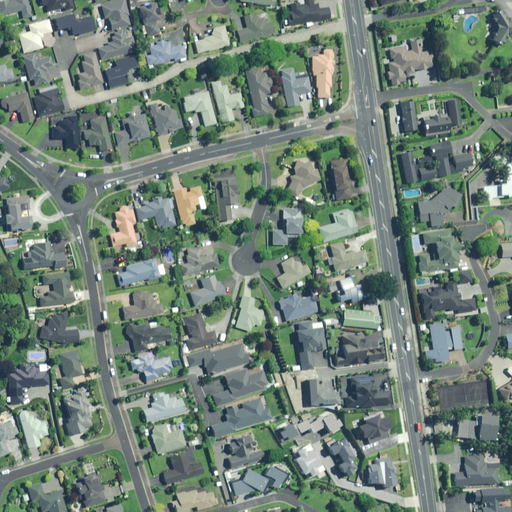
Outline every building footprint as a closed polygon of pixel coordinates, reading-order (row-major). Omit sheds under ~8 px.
[(0,18),(19,14),(20,18),(29,16),(25,0),(5,0),(0,1),(0,18)] [(38,0),(41,6),(44,5),(46,13),(62,9),(62,12),(72,9),(69,0),(38,0)] [(122,0),(99,6),(102,19),(106,18),(109,30),(132,24),(125,0),(122,0)] [(286,19),(286,21),(283,21),(284,25),(286,25),(287,27),(305,24),(305,27),(312,26),(312,23),(328,21),(326,7),(317,8),(316,2),(312,3),(311,0),(302,0),(303,4),(298,5),(298,3),(288,4),(289,11),(286,12),(287,19),(286,19)] [(137,7),(135,8),(138,20),(139,25),(158,20),(157,17),(153,3),(137,7)] [(489,38),(501,44),(507,33),(511,33),(511,20),(510,21),(503,7),(489,15),(495,27),(489,38)] [(454,10),(455,16),(483,14),(483,8),(454,10)] [(272,35),(269,23),(266,23),(264,14),(258,16),(257,14),(250,16),(250,13),(241,16),(244,29),(235,31),(238,43),(272,35)] [(68,27),(70,36),(76,34),(76,36),(93,31),(89,16),(72,20),(71,14),(52,19),(55,31),(68,27)] [(50,32),(47,20),(27,25),(29,32),(17,35),(22,53),(41,48),(39,38),(42,37),(41,34),(50,32)] [(158,34),(155,23),(141,27),(144,37),(158,34)] [(209,36),(202,38),(192,41),(193,47),(195,53),(228,44),(230,44),(226,29),(223,29),(222,24),(207,28),(208,33),(209,36)] [(122,39),(120,31),(110,33),(111,36),(108,37),(110,42),(105,43),(106,45),(95,48),(99,61),(136,51),(133,39),(132,36),(122,39)] [(404,46),(389,49),(391,60),(387,61),(388,70),(385,71),(386,79),(389,78),(390,84),(399,82),(399,81),(405,80),(405,75),(414,73),(414,70),(434,66),(432,54),(428,54),(427,51),(421,51),(419,38),(409,40),(410,48),(405,49),(404,46)] [(145,56),(147,65),(152,64),(152,65),(163,62),(163,61),(172,59),(173,62),(184,59),(181,46),(173,48),(172,45),(169,46),(168,41),(163,43),(162,40),(153,42),(154,46),(145,48),(147,55),(145,56)] [(330,75),(331,75),(333,50),(330,50),(320,49),(320,55),(315,54),(315,57),(309,57),(308,75),(314,75),(314,87),(315,87),(315,98),(327,98),(328,88),(329,88),(330,75)] [(80,89),(101,83),(100,78),(101,78),(95,55),(94,56),(92,52),(79,56),(81,61),(78,62),(80,68),(76,70),(77,74),(75,74),(77,80),(75,81),(77,90),(80,89)] [(37,60),(35,53),(22,56),(28,80),(33,79),(34,84),(47,81),(45,71),(48,70),(47,66),(52,65),(50,56),(37,60)] [(127,78),(125,71),(136,69),(132,55),(111,60),(112,67),(102,70),(105,80),(107,89),(125,84),(124,79),(127,78)] [(0,81),(14,78),(12,68),(5,69),(4,65),(0,66),(0,81)] [(258,67),(245,70),(253,107),(251,108),(253,117),(268,114),(266,106),(268,106),(265,94),(271,93),(270,87),(272,82),(271,79),(268,77),(267,72),(259,73),(258,67)] [(291,69),(279,71),(280,77),(279,77),(285,108),(297,105),(295,95),(308,92),(305,77),(293,79),(291,69)] [(242,108),(238,91),(235,92),(233,83),(221,86),(219,79),(209,82),(219,124),(232,121),(229,109),(233,108),(234,110),(242,108)] [(54,85),(53,85),(36,89),(37,95),(31,97),(36,118),(61,112),(58,98),(57,98),(55,90),(54,85)] [(181,103),(184,113),(192,110),(193,113),(198,112),(203,128),(216,124),(207,91),(182,98),(183,103),(181,103)] [(33,119),(27,92),(2,97),(0,100),(0,103),(1,106),(5,108),(7,108),(8,111),(16,109),(17,112),(19,111),(22,122),(33,119)] [(428,118),(418,120),(420,135),(446,131),(446,126),(458,124),(454,99),(443,101),(445,115),(437,117),(437,115),(428,116),(428,118)] [(161,101),(156,102),(148,104),(156,137),(171,133),(171,131),(181,128),(179,119),(176,120),(174,112),(166,104),(162,105),(161,101)] [(415,130),(411,101),(397,103),(401,131),(415,130)] [(144,114),(143,114),(119,120),(122,130),(112,133),(115,145),(128,142),(127,139),(143,135),(144,138),(148,137),(149,136),(147,128),(144,114)] [(65,118),(62,119),(58,123),(58,125),(51,126),(52,139),(65,138),(65,149),(78,148),(76,115),(65,116),(65,118)] [(103,117),(88,120),(89,126),(87,126),(87,129),(81,130),(83,139),(85,139),(87,147),(96,145),(97,151),(109,148),(103,117)] [(412,164),(410,152),(399,153),(405,185),(418,182),(434,180),(434,178),(460,174),(461,173),(461,169),(469,167),(467,154),(449,157),(450,164),(447,165),(445,154),(448,153),(448,152),(450,152),(448,142),(424,146),(426,157),(433,156),(434,163),(434,166),(432,166),(419,168),(415,169),(414,164),(412,164)] [(345,157),(329,160),(335,199),(351,196),(345,157)] [(296,158),(292,167),(294,174),(289,176),(290,180),(285,192),(296,197),(302,186),(320,180),(315,166),(311,167),(309,160),(303,162),(296,158)] [(483,201),(489,201),(490,206),(501,206),(501,198),(504,198),(504,197),(511,196),(511,164),(502,165),(503,179),(501,179),(501,184),(495,185),(495,186),(481,187),(481,195),(482,195),(483,201)] [(237,203),(237,198),(239,198),(236,175),(234,175),(234,171),(219,173),(220,179),(212,180),(216,221),(229,220),(227,204),(237,203)] [(0,190),(9,187),(4,175),(0,176),(0,190)] [(184,190),(183,187),(171,190),(180,224),(183,223),(183,226),(194,224),(192,216),(195,211),(194,207),(200,206),(199,202),(198,203),(197,198),(201,197),(198,186),(184,190)] [(453,192),(451,186),(428,190),(429,198),(415,200),(417,215),(418,222),(426,221),(425,214),(427,213),(429,227),(440,225),(440,214),(451,206),(455,209),(460,196),(454,192),(453,192)] [(26,203),(25,196),(5,198),(6,213),(4,213),(5,223),(7,223),(7,226),(5,226),(5,230),(18,229),(18,230),(29,229),(28,216),(17,217),(16,204),(26,203)] [(149,202),(143,204),(143,206),(134,208),(137,220),(153,216),(155,227),(159,226),(160,229),(175,225),(170,203),(168,204),(166,198),(160,200),(160,197),(149,200),(149,202)] [(128,210),(128,207),(124,205),(120,206),(119,209),(119,211),(114,212),(116,219),(113,220),(115,226),(118,226),(119,231),(109,234),(112,246),(126,242),(126,245),(136,243),(131,222),(135,221),(132,209),(128,210)] [(301,209),(281,209),(280,230),(270,230),(270,245),(285,246),(286,234),(300,234),(301,209)] [(350,213),(345,210),(341,211),(331,214),(333,223),(317,228),(321,243),(356,233),(350,213)] [(457,261),(453,262),(452,252),(457,251),(456,241),(451,242),(449,229),(420,233),(422,244),(430,243),(431,251),(432,251),(433,259),(434,261),(429,261),(429,257),(414,259),(416,273),(424,272),(424,273),(454,269),(458,269),(457,261)] [(343,252),(340,242),(328,246),(331,258),(326,260),(327,266),(331,265),(333,272),(366,262),(362,250),(353,253),(352,250),(343,252)] [(52,267),(52,269),(63,268),(61,253),(53,254),(53,251),(49,252),(47,243),(34,244),(34,246),(31,246),(32,250),(29,251),(30,257),(21,258),(22,270),(52,267)] [(511,243),(498,244),(499,257),(511,256),(511,243)] [(200,250),(200,247),(185,250),(187,255),(184,256),(186,264),(180,266),(182,275),(217,266),(214,254),(204,257),(203,249),(200,250)] [(283,274),(274,279),(280,290),(310,273),(305,265),(302,266),(299,260),(294,262),(291,257),(278,264),(281,268),(280,268),(283,274)] [(118,286),(147,279),(147,281),(160,278),(159,276),(155,259),(143,262),(144,263),(140,264),(139,263),(126,266),(127,271),(115,274),(118,286)] [(470,283),(468,271),(456,272),(457,285),(470,283)] [(40,275),(41,285),(51,284),(51,291),(46,292),(46,296),(36,297),(37,307),(44,306),(69,304),(71,303),(70,292),(67,292),(67,289),(68,288),(68,283),(66,283),(66,280),(67,280),(67,272),(40,275)] [(215,283),(212,274),(198,279),(201,288),(188,293),(193,307),(224,296),(219,281),(215,283)] [(337,294),(338,300),(350,297),(351,303),(364,299),(359,283),(353,285),(350,276),(338,279),(342,293),(337,294)] [(333,279),(327,281),(330,292),(336,290),(333,279)] [(432,290),(433,291),(426,292),(425,291),(417,292),(417,294),(420,313),(422,312),(423,320),(434,318),(433,313),(447,310),(447,316),(474,313),(472,298),(460,300),(460,302),(458,302),(457,301),(457,299),(459,299),(457,291),(455,291),(454,284),(444,286),(444,289),(441,290),(441,288),(432,290)] [(144,292),(143,290),(130,292),(132,305),(120,307),(122,320),(161,314),(160,303),(154,304),(153,299),(151,299),(149,291),(144,292)] [(296,297),(294,293),(284,296),(284,298),(276,300),(278,310),(280,309),(284,322),(286,321),(318,312),(313,295),(300,299),(299,296),(296,297)] [(249,332),(251,326),(254,325),(259,326),(262,313),(254,310),(251,305),(253,300),(241,296),(238,307),(239,308),(234,328),(249,332)] [(378,313),(372,312),(342,309),(341,326),(376,329),(378,313)] [(50,319),(44,318),(42,325),(39,338),(64,345),(77,342),(75,329),(64,330),(68,314),(58,312),(58,315),(52,314),(50,319)] [(191,338),(189,339),(185,340),(188,351),(215,343),(212,331),(204,334),(198,314),(186,317),(188,322),(184,324),(188,335),(190,334),(191,338)] [(291,372),(298,370),(312,368),(310,352),(325,350),(321,327),(317,322),(310,323),(310,321),(295,323),(296,330),(293,330),(296,347),(295,347),(297,365),(290,366),(291,372)] [(149,328),(148,323),(136,326),(134,324),(129,324),(125,327),(125,332),(131,339),(134,352),(147,349),(146,343),(170,339),(168,327),(162,328),(162,326),(149,328)] [(427,325),(430,350),(422,351),(423,361),(432,359),(432,363),(445,361),(443,348),(449,347),(450,350),(460,348),(457,326),(446,327),(447,331),(440,332),(439,323),(427,325)] [(511,332),(502,334),(505,350),(511,348),(511,332)] [(365,348),(363,333),(338,336),(339,346),(331,347),(333,366),(382,360),(381,346),(365,348)] [(243,353),(240,343),(208,352),(207,349),(184,356),(188,369),(201,365),(202,368),(204,368),(206,375),(214,373),(214,375),(220,373),(220,371),(248,363),(245,352),(243,353)] [(64,376),(58,378),(62,390),(74,386),(72,377),(82,375),(78,362),(80,361),(77,349),(58,354),(64,376)] [(158,379),(157,375),(161,374),(162,376),(166,375),(166,373),(169,372),(168,371),(168,369),(171,368),(167,356),(152,360),(151,356),(148,357),(147,354),(147,352),(135,356),(136,357),(127,359),(130,370),(134,369),(134,370),(135,370),(135,371),(136,371),(136,372),(137,372),(138,373),(139,373),(140,373),(141,373),(144,383),(158,379)] [(39,372),(39,368),(32,368),(32,365),(28,365),(25,363),(22,363),(19,366),(20,369),(14,370),(14,373),(8,373),(10,404),(22,403),(21,387),(49,385),(48,371),(39,372)] [(511,363),(511,364),(511,363),(503,371),(511,380),(495,390),(501,401),(510,395),(511,397),(511,363)] [(234,399),(262,389),(261,387),(266,385),(261,371),(247,375),(245,368),(222,377),(227,390),(211,396),(215,407),(235,400),(234,399)] [(372,375),(349,377),(349,379),(340,379),(342,404),(344,404),(344,409),(389,407),(388,391),(373,392),(372,375)] [(318,387),(318,379),(302,380),(303,381),(295,382),(296,393),(303,392),(303,406),(337,405),(337,392),(321,393),(321,387),(318,387)] [(82,392),(81,389),(75,391),(76,394),(63,398),(68,417),(65,418),(67,422),(63,423),(68,437),(86,431),(85,427),(92,425),(89,414),(87,415),(84,405),(87,404),(83,392),(82,392)] [(168,399),(167,393),(153,397),(154,403),(149,404),(150,408),(140,410),(144,423),(185,412),(181,398),(174,400),(174,397),(168,399)] [(263,406),(260,407),(257,398),(229,407),(230,413),(223,415),(225,422),(209,427),(212,438),(235,432),(234,430),(270,419),(267,408),(264,409),(263,406)] [(47,434),(44,421),(40,422),(39,420),(35,418),(33,418),(32,415),(28,416),(27,412),(24,410),(20,411),(18,414),(28,448),(39,445),(37,439),(42,438),(41,436),(47,434)] [(360,426),(359,414),(345,415),(346,427),(360,426)] [(453,437),(468,438),(468,440),(484,441),(491,441),(491,440),(494,440),(494,435),(490,434),(492,416),(473,415),(472,422),(454,420),(453,437)] [(11,428),(8,421),(0,424),(0,456),(8,453),(2,440),(18,433),(15,426),(11,428)] [(383,437),(377,421),(356,429),(359,438),(364,453),(378,448),(375,440),(383,437)] [(169,425),(164,426),(163,423),(152,427),(149,431),(151,434),(148,435),(148,440),(150,440),(154,455),(171,450),(186,445),(181,429),(171,432),(169,425)] [(228,443),(224,444),(228,458),(225,459),(228,469),(247,463),(247,464),(261,460),(258,450),(251,452),(246,435),(228,441),(228,443)] [(187,467),(183,453),(167,457),(171,470),(160,473),(164,485),(201,475),(198,464),(187,467)] [(498,482),(498,470),(494,470),(494,468),(487,469),(487,461),(481,462),(481,456),(480,453),(470,454),(470,455),(460,456),(461,474),(446,474),(447,487),(451,487),(495,485),(495,482),(498,482)] [(229,484),(233,497),(255,490),(259,493),(261,489),(266,491),(268,488),(275,492),(278,487),(284,474),(266,465),(260,477),(245,469),(239,480),(229,484)] [(76,495),(79,494),(84,508),(106,501),(97,471),(76,477),(78,482),(73,483),(76,495)] [(63,511),(65,511),(58,490),(41,495),(38,485),(25,488),(30,505),(37,503),(39,511),(42,511),(46,511),(63,511)] [(475,511),(469,511),(468,511),(511,511),(511,507),(495,508),(495,503),(500,503),(500,500),(505,500),(504,490),(498,490),(498,488),(476,489),(476,491),(470,491),(470,502),(477,502),(477,504),(480,504),(480,508),(475,508),(475,511)] [(172,511),(188,511),(187,508),(194,506),(196,511),(211,506),(211,505),(216,504),(214,499),(212,499),(210,492),(204,494),(203,491),(197,493),(196,490),(184,494),(183,491),(173,494),(175,501),(170,502),(172,511)]
